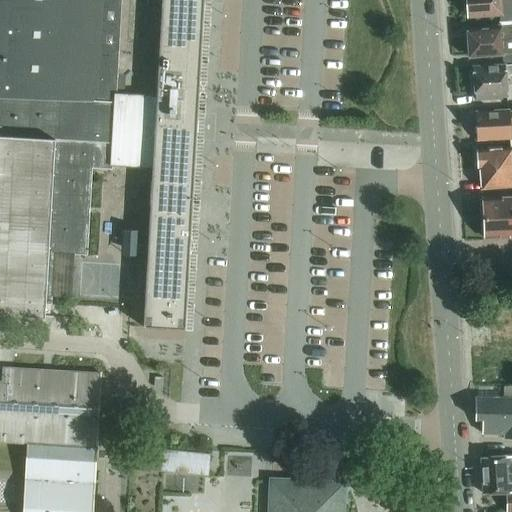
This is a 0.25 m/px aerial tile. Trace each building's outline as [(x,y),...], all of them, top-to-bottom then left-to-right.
[(0,0),(0,314),(45,317),(52,304),(54,253),(87,255),(92,168),(112,170),(112,166),(153,168),(157,97),(116,94),(116,86),(121,0),(0,0)] [(202,0),(162,0),(157,97),(153,168),(144,325),(184,327),(202,0)] [(511,0),(467,0),(468,16),(469,16),(469,15),(500,13),(500,21),(511,20),(511,0)] [(511,26),(499,27),(499,26),(488,27),(488,29),(472,30),(472,38),(468,39),(469,56),(501,54),(501,63),(511,62),(511,26)] [(505,75),(511,74),(511,64),(473,67),(474,81),(471,82),(472,98),(490,97),(490,96),(494,96),(495,96),(495,98),(499,98),(499,96),(506,96),(505,75)] [(509,122),(511,122),(511,110),(508,111),(480,112),(480,122),(476,122),(477,125),(474,127),(474,133),(477,135),(478,138),(510,136),(509,122)] [(511,154),(511,148),(500,149),(500,147),(496,147),(496,148),(492,148),(492,147),(487,147),(488,150),(476,151),(477,166),(511,164),(511,154)] [(511,164),(477,166),(477,167),(480,167),(481,188),(511,185),(511,164)] [(484,215),(511,214),(511,197),(508,198),(506,201),(499,201),(499,198),(483,198),(484,215)] [(511,214),(484,215),(484,216),(485,216),(485,222),(484,222),(485,237),(511,235),(511,214)] [(23,511),(92,511),(100,374),(3,369),(2,383),(0,382),(0,440),(28,442),(23,511)] [(511,398),(475,398),(475,420),(482,420),(482,433),(511,433),(511,398)] [(213,455),(164,452),(163,477),(212,479),(213,455)] [(505,492),(507,511),(506,511),(508,511),(511,511),(511,455),(481,458),(483,494),(505,492)] [(342,511),(343,484),(321,483),(315,476),(300,476),(294,481),(272,481),(270,511),(342,511)]
